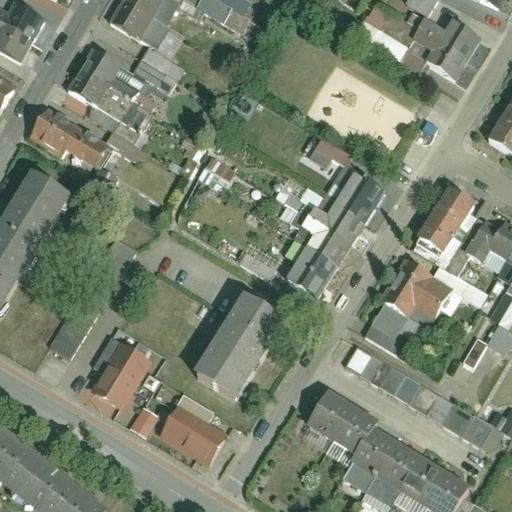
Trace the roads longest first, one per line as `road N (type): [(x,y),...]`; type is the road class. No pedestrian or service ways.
road 1 (residential): [(219,511),(448,154)]
road 2 (residential): [(0,381),(214,511)]
road 3 (residential): [(0,160),(97,0)]
road 4 (residential): [(448,154),(511,51)]
